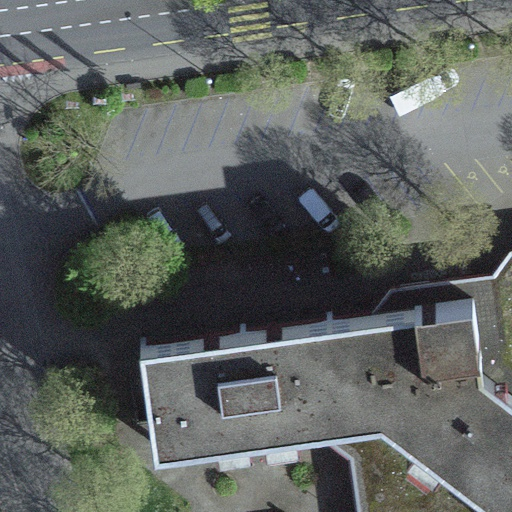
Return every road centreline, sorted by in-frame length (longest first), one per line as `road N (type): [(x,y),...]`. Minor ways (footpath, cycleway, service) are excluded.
road 1 (residential): [(0,299),(57,511)]
road 2 (secondary): [(180,0),(0,23)]
